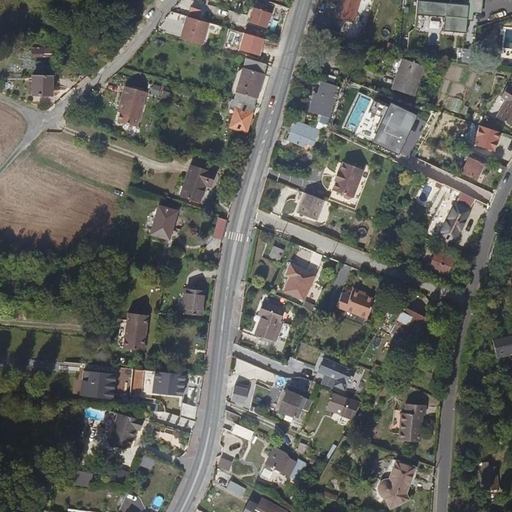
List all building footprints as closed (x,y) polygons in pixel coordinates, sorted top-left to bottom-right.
[(360,0),(338,0),(334,17),(353,22),(360,0)] [(189,14),(191,15),(199,17),(200,17),(202,11),(191,7),(189,14)] [(249,21),(267,27),(271,13),(253,8),(249,21)] [(181,40),(200,46),(206,31),(207,23),(198,20),(190,19),(187,18),(180,40),(181,40)] [(216,34),(218,26),(207,23),(206,31),(209,32),(216,34)] [(200,46),(205,47),(209,32),(206,31),(200,46)] [(38,47),(37,56),(51,57),(51,48),(38,47)] [(402,57),(394,56),(388,71),(395,74),(391,87),(411,95),(423,65),(402,57)] [(240,77),(260,83),(262,76),(242,70),(240,77)] [(58,96),(58,75),(49,75),(38,76),(39,96),(58,96)] [(237,101),(254,106),(260,83),(240,77),(233,100),(237,101)] [(339,88),(326,84),(323,92),(336,97),(339,88)] [(511,88),(507,85),(500,96),(504,99),(494,115),(511,126),(511,88)] [(124,104),(123,108),(118,122),(135,127),(137,128),(138,126),(148,93),(125,86),(120,103),(124,104)] [(326,98),(313,94),(307,113),(327,119),(331,106),(325,104),(326,98)] [(234,110),(237,101),(233,100),(231,99),(223,126),(229,127),(234,110)] [(252,113),(254,106),(237,101),(234,110),(252,113)] [(246,133),(252,113),(234,110),(229,127),(246,133)] [(310,128),(295,121),(293,125),(292,125),(289,133),(305,139),(310,128)] [(305,139),(289,133),(287,139),(303,146),(305,139)] [(291,146),(282,142),(279,149),(288,152),(291,146)] [(473,156),(470,154),(461,172),(476,179),(483,164),(471,159),(473,156)] [(363,170),(343,163),(340,172),(338,172),(334,181),(336,182),(329,200),(349,208),(363,170)] [(492,167),(503,172),(506,168),(494,163),(492,167)] [(201,187),(203,188),(209,190),(215,173),(190,164),(181,189),(179,197),(198,203),(202,193),(199,192),(201,187)] [(452,201),(456,203),(442,235),(446,237),(445,239),(450,241),(451,239),(455,241),(475,198),(454,189),(451,197),(452,201)] [(323,201),(303,194),(296,214),(316,221),(323,201)] [(176,213),(157,208),(149,235),(168,240),(176,213)] [(218,217),(213,236),(223,238),(228,219),(218,217)] [(394,235),(382,231),(375,248),(387,253),(394,235)] [(428,246),(420,243),(416,254),(423,257),(428,246)] [(284,251),(274,247),(270,257),(280,261),(284,251)] [(438,270),(444,256),(436,253),(433,260),(432,259),(428,267),(438,270)] [(451,259),(444,256),(438,270),(428,267),(428,269),(436,272),(445,275),(451,259)] [(315,277),(291,266),(287,275),(291,277),(284,291),(303,300),(315,277)] [(164,277),(153,275),(151,288),(162,290),(164,277)] [(200,301),(201,291),(186,289),(182,314),(200,317),(203,301),(200,301)] [(358,295),(360,292),(351,289),(348,296),(340,293),(335,307),(366,319),(373,301),(364,297),(358,295)] [(269,304),(283,309),(284,305),(271,300),(269,304)] [(305,301),(302,307),(312,311),(314,306),(305,301)] [(286,310),(283,309),(269,304),(265,302),(259,314),(263,315),(255,334),(275,342),(275,339),(286,343),(293,327),(281,322),(286,310)] [(402,330),(411,334),(413,335),(418,327),(419,328),(424,317),(402,307),(394,323),(403,327),(402,330)] [(124,320),(119,346),(140,350),(146,315),(125,312),(124,320)] [(112,345),(119,346),(124,320),(117,319),(112,345)] [(390,331),(399,336),(402,330),(403,327),(394,323),(390,331)] [(407,340),(411,334),(402,330),(399,336),(407,340)] [(374,364),(372,371),(383,376),(386,369),(374,364)] [(115,398),(116,372),(82,370),(81,396),(115,398)] [(153,371),(152,393),(184,395),(185,372),(153,371)] [(247,391),(235,390),(232,404),(245,406),(247,391)] [(285,414),(294,417),(298,418),(306,399),(286,390),(278,411),(285,414)] [(337,408),(344,410),(345,407),(330,401),(327,410),(335,413),(337,408)] [(180,414),(192,417),(195,405),(182,402),(180,414)] [(426,403),(404,402),(403,410),(400,410),(397,439),(420,440),(422,414),(425,414),(426,403)] [(112,424),(115,411),(110,409),(106,423),(109,424),(112,424)] [(225,410),(224,419),(235,424),(238,426),(241,417),(225,410)] [(142,418),(115,411),(112,424),(108,440),(129,446),(132,437),(135,427),(137,428),(140,428),(142,418)] [(291,422),(294,417),(285,414),(283,419),(291,422)] [(112,424),(109,424),(104,439),(108,440),(112,424)] [(238,426),(235,424),(230,433),(249,441),(254,433),(238,426)] [(300,441),(296,451),(304,454),(308,445),(300,441)] [(277,467),(283,456),(284,453),(273,448),(266,464),(280,471),(281,469),(277,467)] [(141,461),(151,466),(154,460),(144,456),(141,461)] [(297,463),(283,456),(277,467),(281,469),(280,471),(290,476),(297,463)] [(216,465),(229,471),(232,462),(219,457),(216,465)] [(415,467),(395,460),(388,479),(383,477),(376,481),(374,485),(375,490),(377,493),(379,495),(382,496),(387,507),(407,498),(405,493),(415,467)] [(489,461),(479,462),(481,490),(498,488),(496,466),(489,467),(489,461)] [(226,490),(242,496),(246,488),(230,481),(226,490)] [(328,498),(329,493),(312,488),(311,492),(328,498)] [(285,511),(262,499),(254,511),(285,511)]
